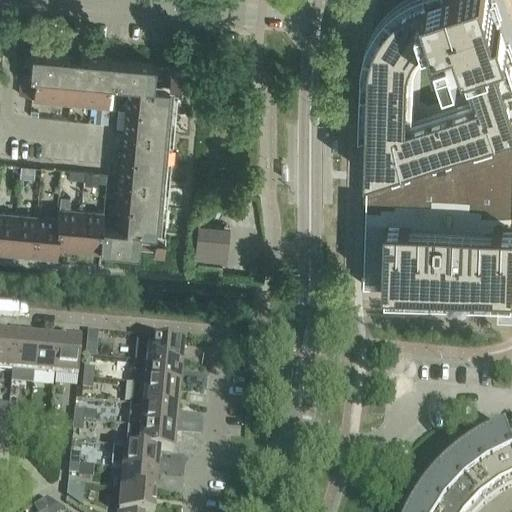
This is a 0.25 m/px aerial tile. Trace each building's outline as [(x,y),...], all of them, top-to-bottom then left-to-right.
[(367,128),(362,285),(365,285),(366,280),(470,284),(470,288),(511,289),(511,74),(487,0),(408,0),(392,13),(380,29),(373,46),(370,62),(369,74),(367,128)] [(31,53),(29,75),(33,76),(32,97),(108,104),(110,83),(127,85),(114,226),(114,227),(113,227),(111,248),(111,250),(137,252),(138,249),(163,251),(164,237),(139,235),(140,231),(160,232),(173,88),(153,86),(154,81),(178,83),(180,71),(154,68),(154,65),(79,57),(79,60),(69,59),(70,57),(31,53)] [(20,75),(18,95),(32,97),(33,76),(29,75),(20,75)] [(21,167),(20,177),(34,178),(35,168),(35,167),(21,165),(21,167)] [(86,172),(85,185),(98,186),(98,183),(98,179),(99,175),(99,173),(86,172)] [(61,197),(60,208),(69,209),(70,198),(61,197)] [(60,220),(57,243),(78,245),(80,212),(61,211),(60,220)] [(80,212),(78,245),(99,247),(101,228),(102,229),(102,226),(101,226),(101,224),(102,214),(80,212)] [(0,214),(0,247),(15,249),(17,216),(0,214)] [(17,216),(15,249),(35,250),(38,218),(17,216)] [(38,218),(35,250),(56,252),(57,245),(57,243),(60,220),(57,220),(38,218)] [(197,226),(193,262),(197,263),(196,274),(220,276),(222,265),(226,265),(229,229),(197,226)] [(257,274),(258,266),(250,265),(249,273),(257,274)] [(86,349),(85,359),(95,360),(96,360),(98,335),(99,333),(87,333),(87,334),(86,349)] [(0,371),(12,372),(12,371),(15,339),(0,337),(0,371)] [(12,371),(12,372),(34,375),(36,348),(37,341),(15,339),(12,371)] [(36,348),(34,375),(56,377),(58,343),(37,341),(36,348)] [(137,342),(135,364),(181,368),(183,346),(137,342)] [(56,377),(55,380),(77,382),(81,345),(58,343),(56,377)] [(135,364),(133,385),(179,390),(181,368),(135,364)] [(84,370),(83,381),(93,382),(94,371),(84,370)] [(82,392),(92,393),(93,382),(83,381),(82,392)] [(133,385),(131,407),(177,411),(179,390),(133,385)] [(131,407),(129,428),(175,433),(177,411),(131,407)] [(74,413),(73,423),(83,424),(84,414),(74,413)] [(0,416),(0,426),(7,427),(8,417),(0,416)] [(8,417),(7,427),(17,428),(18,418),(8,417)] [(40,420),(39,430),(50,431),(51,421),(40,420)] [(51,421),(50,431),(60,432),(61,422),(51,421)] [(82,435),(83,424),(73,423),(72,434),(82,435)] [(129,428),(127,450),(138,451),(138,452),(159,454),(173,455),(175,433),(129,428)] [(500,487),(503,493),(511,488),(511,445),(507,432),(504,433),(492,438),(481,443),(480,444),(470,450),(460,458),(450,466),(438,477),(426,491),(416,506),(412,511),(471,511),(481,502),(485,507),(486,505),(482,501),(500,487)] [(112,471),(122,472),(157,475),(159,454),(138,452),(138,451),(127,450),(124,450),(114,449),(112,471)] [(70,456),(69,467),(79,468),(80,457),(70,456)] [(69,467),(68,477),(78,478),(79,468),(69,467)] [(122,472),(120,493),(155,496),(157,475),(122,472)] [(67,488),(66,499),(81,510),(83,490),(67,488)] [(153,511),(155,496),(120,493),(118,511),(153,511)] [(47,500),(43,502),(47,510),(48,511),(62,511),(64,511),(59,508),(47,500)]
